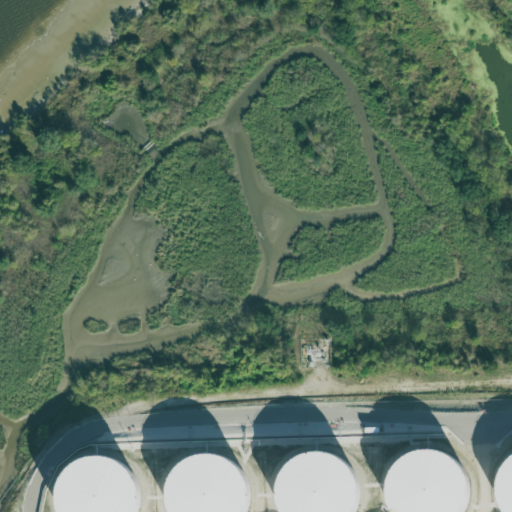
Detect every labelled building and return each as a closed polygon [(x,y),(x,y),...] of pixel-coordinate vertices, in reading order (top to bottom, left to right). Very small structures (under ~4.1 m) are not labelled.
[(387,511),(464,511),(467,501),(465,487),(459,474),(450,465),(439,459),(426,456),(414,458),(402,464),(393,473),(387,484),(384,498),(387,511)] [(278,511),(355,511),(358,501),(357,487),(351,475),(342,465),(330,459),(318,457),(305,459),(293,464),(284,473),(278,484),(275,498),(278,511)] [(165,511),(244,511),(247,503),(245,489),(239,476),(230,467),(219,461),(206,458),(193,460),(182,466),(173,474),(166,486),(164,500),(165,511)] [(54,511),(133,511),(135,505),(134,491),(128,478),(119,469),(107,463),(95,460),(82,462),(70,468),(61,476),(55,488),(52,502),(54,511)] [(499,506),(502,511),(511,511),(511,461),(506,467),(500,478),(497,492),(499,506)]
